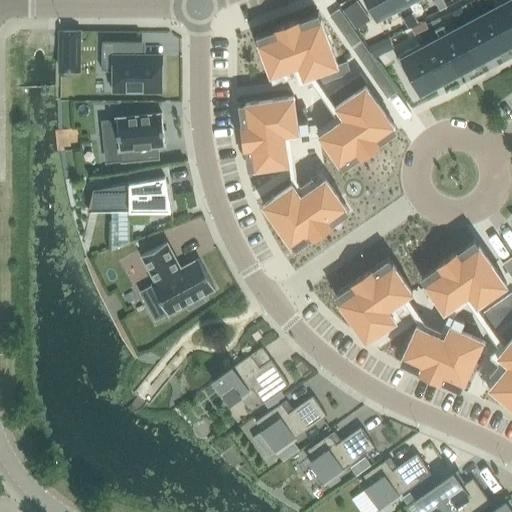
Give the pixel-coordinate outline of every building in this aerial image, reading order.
[(397,9),(392,0),(365,0),(377,20),(397,9)] [(413,0),(392,0),(397,9),(413,0)] [(511,0),(501,0),(495,4),(497,8),(511,36),(511,0)] [(370,20),(356,1),(342,11),(355,30),(370,20)] [(460,12),(458,8),(450,12),(451,13),(452,17),(460,12)] [(511,36),(497,8),(478,18),(496,52),(511,42),(511,36)] [(333,22),(343,15),(338,9),(329,15),(333,22)] [(255,35),(270,75),(298,64),(303,77),(337,65),(318,12),(316,13),(318,20),(300,27),(297,20),(275,29),(278,35),(260,42),(257,35),(255,35)] [(408,29),(411,28),(418,25),(412,13),(407,15),(402,18),(403,18),(408,29)] [(347,21),(343,15),(333,22),(338,28),(347,21)] [(432,24),(435,30),(443,25),(439,18),(431,22),(432,24)] [(478,18),(459,28),(477,62),(496,52),(478,18)] [(352,28),(347,21),(338,28),(342,34),(352,28)] [(418,25),(411,28),(414,35),(428,28),(426,24),(425,21),(424,22),(418,25)] [(477,62),(459,28),(448,34),(443,25),(435,30),(440,39),(458,72),(477,62)] [(356,34),(352,28),(342,34),(346,41),(356,34)] [(79,31),(61,31),(61,57),(79,57),(79,31)] [(360,40),(356,34),(346,41),(351,47),(360,40)] [(440,39),(421,49),(439,82),(458,72),(440,39)] [(356,54),(366,48),(361,41),(352,48),(356,54)] [(161,57),(144,57),(140,53),(138,53),(138,42),(101,42),(101,71),(113,71),(113,89),(161,89),(161,57)] [(368,47),(373,57),(382,53),(377,43),(368,47)] [(421,49),(419,45),(395,57),(405,75),(409,74),(419,93),(439,82),(421,49)] [(356,54),(360,61),(370,54),(366,48),(356,54)] [(370,54),(360,61),(365,67),(374,60),(370,54)] [(365,67),(369,73),(379,67),(374,60),(365,67)] [(339,65),(343,75),(350,73),(346,62),(339,65)] [(332,67),(336,78),(343,75),(339,65),(337,65),(332,67)] [(325,70),(329,81),(336,78),(332,67),(325,70)] [(379,67),(369,73),(374,80),(383,73),(379,67)] [(318,73),(322,84),(329,81),(325,70),(318,73)] [(314,86),(322,84),(318,73),(310,75),(314,86)] [(355,77),(361,87),(365,84),(368,83),(361,73),(355,77)] [(374,80),(378,86),(387,79),(383,73),(374,80)] [(307,89),(314,86),(310,75),(303,78),(307,89)] [(349,82),(355,91),(361,87),(355,77),(349,82)] [(387,79),(378,86),(382,92),(392,86),(387,79)] [(342,86),(349,95),(355,91),(349,82),(342,86)] [(356,150),(360,156),(379,143),(375,137),(391,125),(396,132),(398,131),(365,84),(361,87),(355,91),(349,95),(343,100),(337,104),(335,106),(343,117),(319,134),(343,168),(344,167),(340,161),(356,150)] [(336,90),(343,100),(349,95),(342,86),(336,90)] [(396,92),(392,86),(382,92),(387,98),(396,92)] [(337,104),(343,100),(336,90),(330,94),(337,104)] [(245,167),(245,169),(288,163),(284,133),(298,131),(293,95),(237,103),(238,105),(245,104),(248,124),(241,125),(244,148),(251,147),(254,166),(245,167)] [(297,109),(299,119),(307,118),(305,107),(297,109)] [(121,162),(152,159),(150,147),(164,146),(161,113),(115,117),(119,151),(120,150),(121,162)] [(308,130),(307,119),(299,120),(300,131),(308,130)] [(87,210),(170,211),(164,177),(92,189),(87,210)] [(349,212),(325,177),(300,194),(292,183),(262,204),(294,250),(296,249),(292,243),(308,231),(312,237),(331,224),(327,218),(343,207),(347,213),(349,212)] [(421,275),(420,277),(444,311),(468,294),(476,305),(506,284),(474,238),(472,239),(477,246),(461,257),(456,251),(437,265),(441,271),(425,281),(421,275)] [(140,256),(154,282),(151,284),(167,315),(186,305),(188,309),(204,300),(202,296),(215,289),(198,259),(180,268),(166,242),(140,256)] [(408,285),(388,257),(387,258),(391,264),(375,275),(371,269),(351,282),(355,289),(339,299),(335,293),(334,294),(365,341),(395,320),(387,308),(412,292),(408,285)] [(506,270),(511,265),(511,257),(502,264),(506,270)] [(511,305),(511,301),(507,295),(501,299),(507,309),(511,305)] [(501,299),(495,304),(501,313),(507,309),(501,299)] [(501,313),(495,304),(488,308),(495,317),(501,313)] [(495,317),(488,308),(482,313),(489,322),(495,317)] [(508,322),(511,319),(511,315),(507,309),(501,313),(508,322)] [(501,327),(508,322),(501,313),(495,317),(501,327)] [(464,320),(455,316),(451,323),(460,327),(464,320)] [(495,331),(501,327),(495,317),(489,322),(495,331)] [(464,320),(461,328),(471,332),(474,325),(464,320)] [(460,390),(483,339),(449,324),(444,337),(416,324),(399,362),(401,363),(404,356),(421,364),(418,371),(440,381),(443,374),(461,382),(457,390),(459,391),(460,390)] [(257,331),(251,335),(255,342),(261,337),(258,332),(257,331)] [(511,337),(505,345),(497,355),(508,364),(489,387),(511,406),(511,337)] [(262,403),(263,402),(269,411),(281,403),(279,400),(284,396),(280,391),(288,385),(270,359),(259,367),(250,355),(212,381),(228,404),(251,388),(262,403)] [(292,439),(326,415),(312,396),(288,413),(281,403),(269,411),(254,421),(282,461),(299,449),(292,439)] [(323,482),(374,447),(360,427),(336,444),(329,434),(307,450),(314,460),(309,463),(323,482)] [(426,476),(430,473),(416,453),(392,470),(385,460),(363,476),(370,486),(365,489),(379,508),(410,487),(426,476)] [(417,498),(414,500),(422,511),(478,511),(490,504),(472,478),(461,486),(452,474),(433,486),(417,498)] [(426,476),(410,487),(412,490),(417,498),(433,486),(426,476)] [(401,497),(407,505),(410,503),(414,500),(417,498),(412,490),(401,497)] [(486,511),(511,511),(511,508),(505,499),(486,511)]
